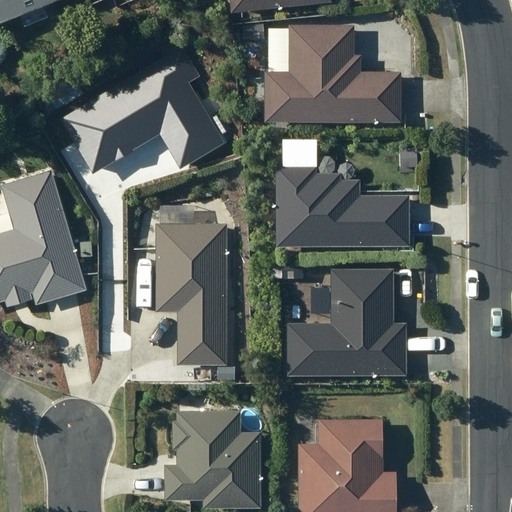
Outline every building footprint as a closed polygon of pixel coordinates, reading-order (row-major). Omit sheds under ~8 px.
[(0,0),(0,19),(49,0),(0,0)] [(220,0),(221,12),(322,6),(321,0),(220,0)] [(348,67),(338,67),(338,58),(349,59),(350,56),(350,31),(349,31),(349,28),(293,28),(292,74),(268,74),(267,115),(395,116),(395,75),(348,75),(348,67)] [(267,166),(265,244),(404,249),(406,194),(353,193),(354,178),(337,178),(337,161),(332,161),(332,153),(314,152),(314,139),(276,137),(275,166),(267,166)] [(0,184),(0,202),(2,210),(0,210),(0,308),(29,299),(30,303),(82,288),(46,170),(0,184)] [(224,225),(152,223),(149,311),(171,311),(169,364),(219,365),(224,225)] [(389,270),(327,269),(326,323),(281,322),(280,375),(399,377),(400,324),(388,324),(389,270)] [(236,413),(172,410),(172,424),(166,424),(165,449),(171,450),(170,463),(158,463),(157,499),(194,501),(194,507),(250,509),(251,505),(254,505),(257,432),(235,431),(236,413)] [(293,444),(290,511),(386,511),(388,471),(374,470),(375,419),(313,417),(312,445),(293,444)]
